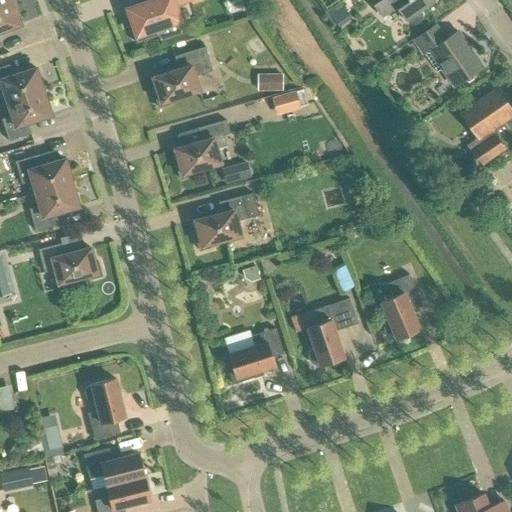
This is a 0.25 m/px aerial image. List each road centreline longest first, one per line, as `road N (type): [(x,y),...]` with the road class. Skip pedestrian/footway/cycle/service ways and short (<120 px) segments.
road 1 (residential): [(154,322),(61,0)]
road 2 (unclassified): [(243,459),(405,404),(511,357)]
road 3 (residential): [(0,364),(154,322)]
road 4 (residential): [(202,460),(183,441),(154,322)]
